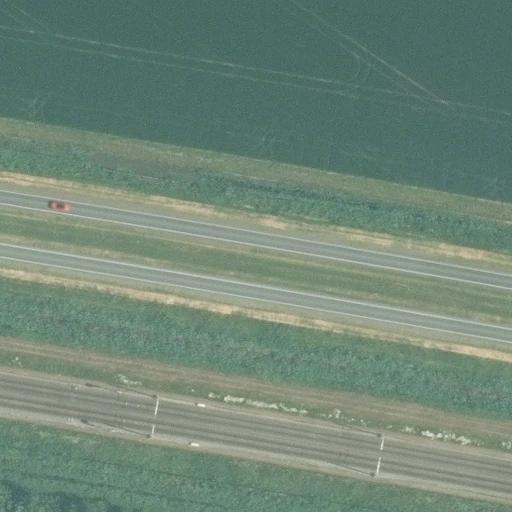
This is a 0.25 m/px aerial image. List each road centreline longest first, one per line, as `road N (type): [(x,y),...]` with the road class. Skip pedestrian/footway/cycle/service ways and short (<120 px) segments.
road 1 (trunk): [(0,251),(511,339)]
road 2 (trunk): [(511,286),(0,198)]
road 3 (track): [(0,345),(511,433)]
